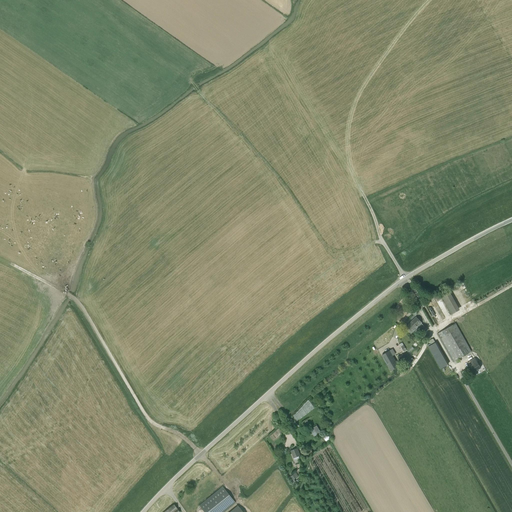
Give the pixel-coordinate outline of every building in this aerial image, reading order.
[(451,292),(443,297),(452,314),(460,309),(451,292)] [(416,317),(406,326),(412,332),(413,330),(416,328),(421,333),(426,329),(421,323),(421,322),(416,317)] [(456,324),(438,334),(453,362),(471,352),(456,324)] [(440,369),(448,365),(435,343),(428,347),(440,369)] [(390,351),(382,355),(391,370),(398,366),(390,351)] [(475,358),(470,361),(473,365),(471,366),(474,372),(481,368),(475,358)] [(302,417),(314,408),(310,404),(306,408),(304,406),(297,412),(301,416),(302,417)] [(321,433),(317,426),(310,430),(314,437),(321,433)] [(294,458),(300,456),(297,448),(291,451),(294,458)] [(295,479),(299,477),(296,473),(290,477),(292,481),(291,481),(293,484),(296,482),(295,479)] [(204,511),(223,511),(235,502),(223,487),(199,506),(204,511)]
